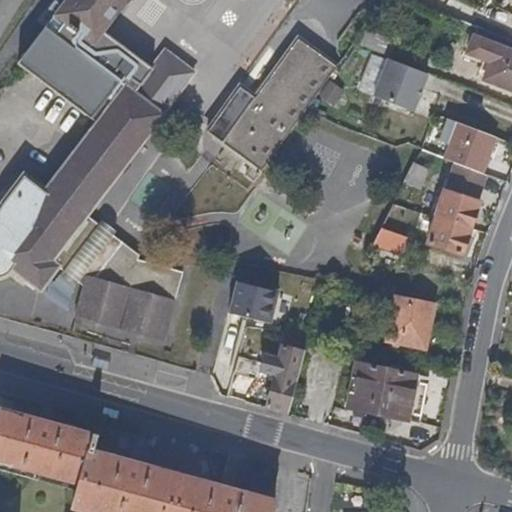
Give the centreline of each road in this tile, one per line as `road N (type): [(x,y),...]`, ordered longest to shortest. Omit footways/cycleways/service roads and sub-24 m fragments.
road 1 (tertiary): [(452,481),(0,355)]
road 2 (residential): [(452,481),(483,298),(511,212)]
